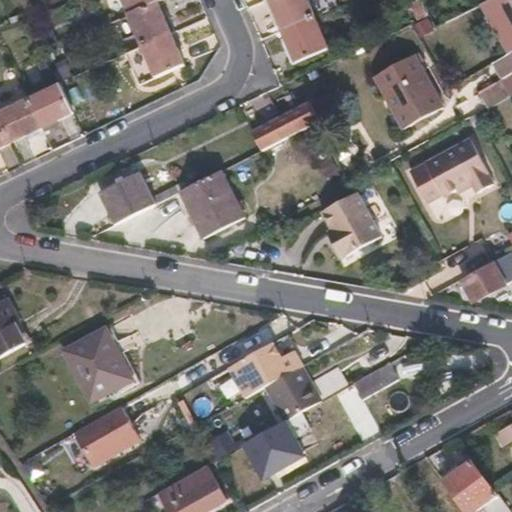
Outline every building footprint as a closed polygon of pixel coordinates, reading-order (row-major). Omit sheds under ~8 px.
[(164,0),(140,0),(145,9),(159,2),(164,0)] [(267,0),(266,1),(272,15),(278,13),(285,31),(316,17),(330,11),(324,0),(267,0)] [(511,0),(492,0),(483,5),(507,48),(511,55),(511,54),(511,0)] [(420,1),(412,5),(419,18),(426,15),(420,1)] [(159,2),(145,9),(131,15),(145,45),(172,33),(159,2)] [(316,17),(285,31),(290,43),(285,45),(293,63),(329,48),(316,17)] [(53,29),(44,34),(49,47),(59,42),(53,29)] [(186,66),(172,33),(145,45),(145,47),(128,55),(142,85),(186,66)] [(491,56),(495,64),(511,55),(507,48),(491,56)] [(511,57),(511,55),(495,64),(503,80),(511,74),(511,57)] [(417,57),(376,79),(406,131),(446,109),(417,57)] [(481,93),(488,108),(490,109),(511,96),(511,74),(503,80),(481,93)] [(62,85),(31,101),(44,128),(75,113),(62,85)] [(269,93),(243,107),(255,129),(281,115),(269,93)] [(44,128),(31,101),(0,115),(0,116),(12,143),(44,128)] [(323,120),(319,111),(314,102),(255,133),(264,151),(318,124),(323,120)] [(319,111),(323,120),(341,111),(336,103),(319,111)] [(0,149),(12,143),(0,116),(0,149)] [(471,140),(412,173),(428,204),(444,195),(445,198),(472,182),(478,194),(493,185),(487,174),(489,173),(471,140)] [(202,183),(184,192),(207,240),(246,220),(223,172),(202,183)] [(157,205),(153,198),(142,174),(103,194),(118,225),(157,205)] [(153,198),(157,205),(184,192),(202,183),(198,175),(153,198)] [(309,206),(331,194),(327,187),(305,200),(309,206)] [(325,214),(335,232),(338,238),(333,241),(344,261),(384,239),(359,195),(325,214)] [(258,229),(260,234),(274,226),(271,221),(258,229)] [(330,236),(333,241),(338,238),(335,232),(330,236)] [(511,254),(464,280),(477,303),(511,283),(511,254)] [(0,303),(0,358),(29,343),(19,324),(23,321),(10,298),(0,303)] [(95,400),(131,380),(106,332),(70,352),(95,400)] [(277,363),(283,359),(274,343),(267,347),(277,363)] [(229,369),(246,399),(267,388),(300,369),(306,366),(297,351),(283,359),(277,363),(267,347),(229,369)] [(393,363),(356,383),(364,398),(401,377),(393,363)] [(300,369),(267,388),(287,422),(302,414),(351,386),(340,366),(314,382),(313,380),(308,383),(300,369)] [(122,407),(75,434),(95,468),(142,441),(122,407)] [(312,431),(302,414),(287,422),(247,444),(267,478),(306,456),(296,439),(312,431)] [(511,424),(496,433),(503,445),(511,440),(511,424)] [(446,484),(467,511),(477,511),(487,505),(492,511),(511,511),(511,509),(501,495),(500,496),(475,462),(446,484)] [(213,511),(231,502),(211,465),(160,493),(170,511),(206,511),(210,510),(211,511),(213,511)] [(401,511),(395,503),(381,511),(401,511)]
